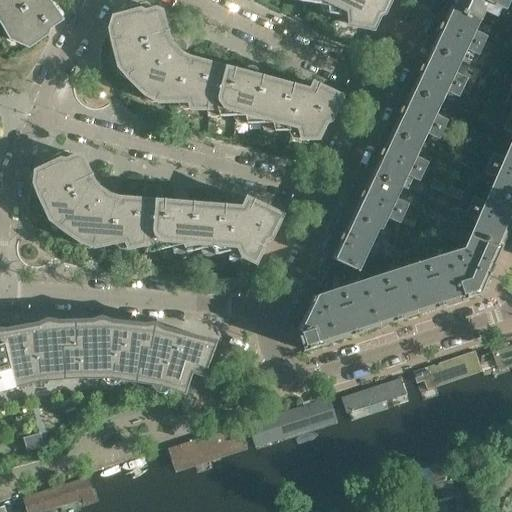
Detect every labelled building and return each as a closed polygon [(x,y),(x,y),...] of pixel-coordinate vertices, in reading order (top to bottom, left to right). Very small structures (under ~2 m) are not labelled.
[(0,0),(0,19),(5,26),(7,28),(8,27),(16,32),(14,39),(13,39),(13,40),(30,47),(48,35),(49,30),(62,21),(60,18),(65,15),(54,0),(45,0),(51,7),(48,9),(41,0),(0,0)] [(385,14),(391,0),(313,0),(312,4),(320,5),(329,7),(330,13),(330,15),(341,17),(341,16),(350,18),(351,25),(351,26),(374,30),(380,16),(385,14)] [(495,15),(502,0),(454,0),(452,6),(451,6),(451,7),(480,21),(485,10),(495,15)] [(432,48),(431,48),(460,62),(471,67),(476,56),(485,37),(474,32),(480,21),(451,7),(444,23),(443,23),(442,24),(443,25),(440,30),(439,32),(432,48)] [(163,39),(160,28),(164,27),(166,27),(162,12),(157,10),(146,13),(141,11),(115,18),(111,29),(113,31),(119,38),(115,44),(114,44),(115,51),(163,39)] [(184,101),(194,65),(180,61),(177,64),(174,61),(177,58),(185,50),(185,46),(185,44),(178,42),(177,42),(169,50),(166,53),(163,50),(166,47),(163,39),(115,51),(120,67),(123,68),(132,71),(131,78),(130,79),(146,95),(148,95),(148,94),(158,94),(159,101),(159,102),(181,102),(181,101),(184,101)] [(466,78),(455,73),(460,62),(431,48),(431,49),(424,65),(423,66),(423,67),(420,72),(419,74),(420,74),(412,90),(412,89),(412,90),(441,104),(446,93),(457,98),(466,78)] [(212,109),(223,68),(201,62),(200,63),(201,63),(200,67),(194,65),(184,101),(190,101),(192,108),(212,109)] [(268,124),(279,83),(257,77),(258,73),(252,67),(251,68),(247,70),(246,74),(223,68),(212,109),(219,109),(220,116),(220,117),(221,117),(248,116),(248,123),(248,125),(265,124),(268,124)] [(331,121),(342,98),(315,85),(314,86),(310,84),(310,83),(302,85),(301,89),(279,83),(268,124),(274,124),(276,131),(275,131),(275,132),(292,131),(301,131),(303,138),(303,139),(319,139),(327,123),(331,121)] [(446,120),(436,115),(441,104),(412,90),(411,91),(412,91),(404,107),(403,108),(404,108),(401,114),(400,116),(393,132),(393,131),(392,132),(421,146),(426,135),(437,140),(446,120)] [(427,162),(416,157),(421,146),(392,132),(392,133),(385,149),(384,149),(372,175),(401,188),(406,177),(417,182),(427,162)] [(511,148),(506,159),(495,154),(486,176),(497,180),(492,191),(511,200),(511,148)] [(88,183),(84,173),(87,172),(89,171),(82,158),(77,156),(67,161),(62,160),(37,172),(35,184),(38,186),(38,185),(45,190),(42,198),(41,198),(44,204),(88,183)] [(407,204),(396,199),(401,188),(372,175),(360,200),(361,200),(353,216),(352,217),(381,231),(386,220),(397,225),(407,204)] [(120,242),(123,204),(109,203),(107,206),(103,204),(106,200),(112,191),(112,190),(111,186),(111,185),(103,184),(96,194),(94,197),(90,195),(93,192),(88,183),(44,204),(51,220),(54,220),(63,221),(64,228),(63,229),(81,242),(84,241),(93,239),(96,246),(96,247),(118,242),(120,242)] [(511,200),(492,191),(487,202),(476,198),(467,219),(478,223),(473,234),(503,247),(503,246),(510,230),(510,231),(511,229),(510,229),(511,225),(511,200)] [(207,249),(210,206),(187,204),(188,201),(187,200),(181,196),(180,197),(177,199),(176,200),(176,203),(153,201),(149,244),(156,243),(159,249),(159,251),(175,247),(184,245),(187,252),(187,253),(204,250),(204,249),(207,249)] [(149,244),(153,201),(129,200),(129,201),(130,201),(129,205),(123,204),(120,242),(127,240),(130,247),(130,248),(147,245),(149,244)] [(272,239),(283,216),(248,200),(246,204),(242,202),(241,201),(234,204),(233,204),(233,208),(210,206),(207,249),(213,247),(216,254),(216,255),(241,249),(244,256),(244,257),(257,263),(267,241),(272,239)] [(361,273),(381,231),(352,217),(345,233),(344,235),(341,241),(340,242),(341,242),(333,258),(332,260),(361,273)] [(491,273),(494,267),(495,265),(502,248),(503,247),(473,234),(467,248),(448,254),(463,300),(464,300),(480,295),(482,294),(483,293),(482,293),(491,274),(492,273),(491,273)] [(463,300),(448,254),(406,268),(421,314),(422,314),(422,313),(437,308),(437,309),(439,308),(445,306),(447,306),(446,305),(462,300),(462,301),(463,300)] [(421,314),(406,268),(364,281),(379,327),(380,327),(395,322),(397,322),(397,321),(403,319),(403,320),(405,319),(420,314),(421,314)] [(379,327),(364,281),(322,295),(337,341),(338,341),(338,340),(353,335),(353,336),(355,335),(361,333),(363,333),(363,332),(378,327),(378,328),(379,327)] [(337,341),(322,295),(315,297),(314,297),(314,299),(303,322),(300,328),(299,331),(298,331),(299,333),(299,332),(301,338),(305,350),(305,351),(307,351),(306,350),(323,345),(323,346),(325,345),(336,341),(337,341)] [(0,391),(16,387),(16,388),(32,385),(32,384),(49,381),(49,382),(67,380),(87,379),(87,380),(104,380),(104,379),(121,380),(121,381),(153,386),(153,385),(170,389),(170,390),(186,395),(194,373),(205,378),(218,343),(164,328),(158,324),(157,324),(156,324),(155,324),(147,325),(112,321),(105,318),(104,318),(103,318),(101,318),(94,321),(58,322),(51,320),(50,320),(49,320),(48,320),(40,324),(8,330),(9,331),(8,331),(0,331),(0,391)] [(511,351),(493,357),(500,377),(511,372),(511,351)] [(414,382),(420,399),(486,378),(480,360),(414,382)] [(410,397),(404,377),(341,397),(347,416),(410,397)] [(331,400),(250,426),(258,452),(340,426),(331,400)] [(166,453),(174,479),(248,455),(240,429),(166,453)] [(445,481),(443,472),(440,465),(409,475),(412,483),(415,490),(417,490),(423,508),(453,498),(447,480),(445,481)] [(65,511),(89,504),(83,486),(25,505),(27,511),(65,511)]
